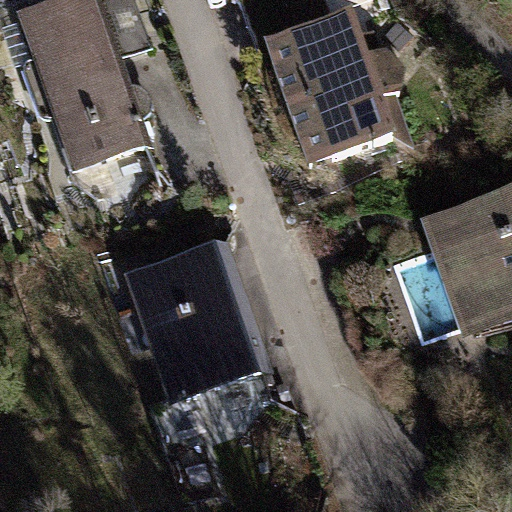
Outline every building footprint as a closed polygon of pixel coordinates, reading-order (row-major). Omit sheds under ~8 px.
[(137,0),(101,0),(25,27),(79,182),(158,155),(148,126),(155,119),(157,111),(154,102),(147,96),(137,94),(129,97),(119,68),(156,55),(137,0)] [(370,51),(360,27),(278,57),(321,175),(402,146),(393,121),(404,117),(399,102),(405,99),(408,74),(390,59),(387,61),(382,47),(370,51)] [(511,205),(440,231),(465,301),(473,299),(488,340),(511,331),(511,205)] [(232,258),(135,291),(177,414),(223,398),(274,381),(232,258)] [(237,442),(223,398),(177,414),(150,423),(164,466),(237,442)]
